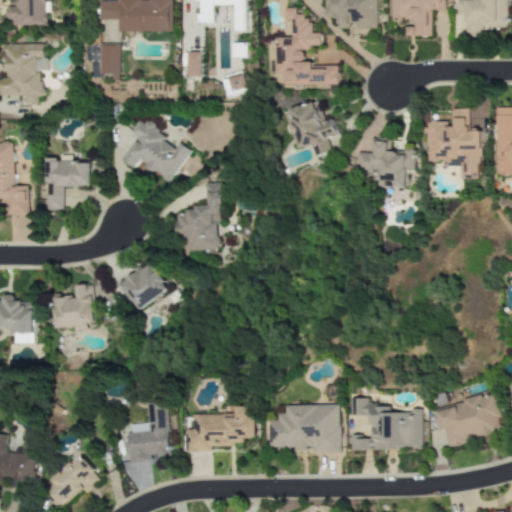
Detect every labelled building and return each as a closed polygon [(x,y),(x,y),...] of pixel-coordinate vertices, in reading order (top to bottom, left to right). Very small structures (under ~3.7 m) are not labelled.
[(45,0),(15,0),(15,7),(7,7),(7,25),(45,25),(45,0)] [(99,1),(99,20),(117,20),(117,32),(171,32),(171,0),(116,0),(116,1),(99,1)] [(245,31),(244,0),(194,0),(195,2),(197,2),(198,23),(213,23),(213,5),(233,5),(234,31),(245,31)] [(376,0),(327,0),(327,18),(337,18),(337,29),(347,29),(347,34),(352,34),(352,33),(376,33),(376,0)] [(431,36),(430,11),(444,11),(444,0),(391,0),(391,22),(405,22),(405,36),(431,36)] [(506,0),(456,0),(456,16),(465,16),(465,37),(481,37),(481,27),(506,27),(506,0)] [(337,85),(337,66),(310,66),(310,46),(319,46),(319,33),(311,33),(311,21),(303,21),(303,14),(295,14),(295,8),(284,8),(284,20),(290,20),(290,38),(274,38),(274,74),(281,74),(281,85),(337,85)] [(42,44),(4,44),(4,96),(23,95),(23,103),(37,103),(37,95),(38,95),(38,58),(43,58),(42,44)] [(119,45),(99,45),(99,74),(111,74),(111,79),(119,79),(119,45)] [(188,76),(201,77),(202,53),(188,52),(188,76)] [(226,96),(247,90),(242,74),(222,80),(226,96)] [(283,112),(296,149),(310,144),(315,158),(330,152),(326,139),(337,135),(332,119),(323,122),(315,100),(283,112)] [(495,176),(511,176),(511,107),(495,107),(495,176)] [(480,132),(467,131),(468,109),(451,109),(451,122),(427,121),(426,163),(460,164),(459,177),(479,177),(480,132)] [(189,150),(177,142),(176,144),(139,119),(129,133),(137,138),(121,161),(134,169),(139,160),(145,164),(143,166),(167,183),(189,150)] [(377,187),(405,187),(405,171),(413,171),(414,151),(389,150),(390,139),(374,139),(373,153),(357,153),(356,172),(377,172),(377,187)] [(13,186),(12,142),(0,142),(0,206),(4,206),(4,216),(28,215),(26,186),(13,186)] [(45,210),(63,210),(63,187),(90,187),(90,161),(45,161),(45,210)] [(219,250),(219,183),(204,183),(204,209),(176,210),(176,247),(186,247),(186,251),(219,250)] [(118,284),(137,311),(169,289),(150,262),(118,284)] [(55,329),(95,323),(90,284),(73,287),(75,295),(60,297),(59,294),(50,296),(55,329)] [(33,301),(13,301),(13,295),(2,295),(0,301),(0,325),(15,333),(33,333),(33,301)] [(14,343),(33,343),(32,334),(14,334),(14,343)] [(447,446),(501,433),(497,418),(500,418),(494,394),(435,408),(438,419),(434,420),(436,431),(443,429),(447,446)] [(350,451),(421,448),(420,411),(390,412),(390,405),(368,405),(367,398),(349,399),(350,416),(371,415),(372,436),(350,437),(350,451)] [(144,403),(146,423),(125,425),(128,462),(170,459),(165,401),(144,403)] [(269,448),(296,448),(296,452),(339,452),(339,405),(286,405),(285,415),(278,415),(277,421),(269,421),(269,448)] [(192,414),(192,429),(185,429),(186,452),(211,452),(211,446),(244,445),(244,438),(256,438),(255,407),(236,407),(236,414),(192,414)] [(3,452),(5,433),(0,432),(0,479),(10,480),(9,487),(17,487),(17,482),(32,484),(35,455),(3,452)] [(52,481),(56,486),(46,496),(60,510),(80,489),(85,493),(100,477),(77,455),(52,481)]
